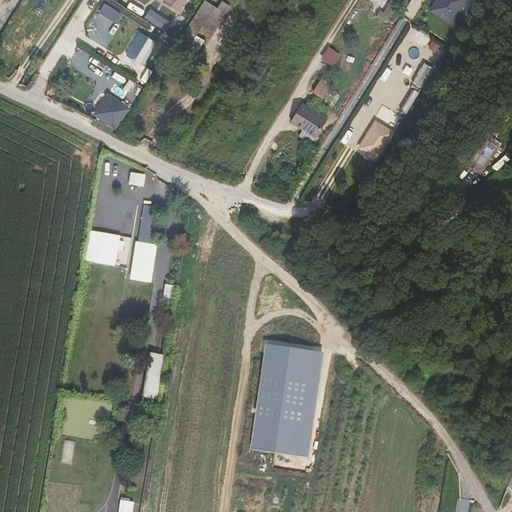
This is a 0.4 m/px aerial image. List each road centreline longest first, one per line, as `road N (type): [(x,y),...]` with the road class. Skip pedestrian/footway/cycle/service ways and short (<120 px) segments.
road 1 (unclassified): [(179,170),(419,405),(491,511)]
road 2 (unclassified): [(179,170),(390,231),(438,219),(511,174)]
road 3 (unclassified): [(0,90),(179,170)]
